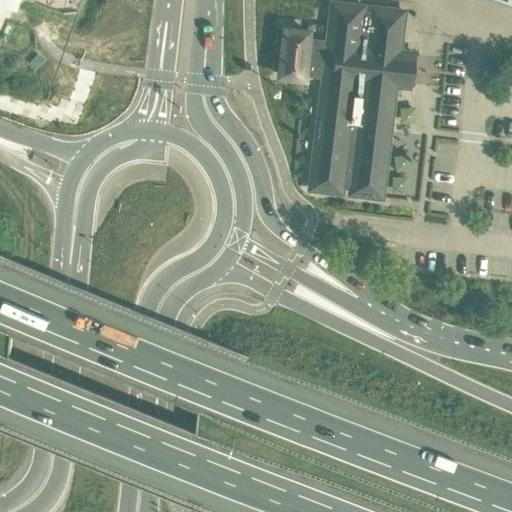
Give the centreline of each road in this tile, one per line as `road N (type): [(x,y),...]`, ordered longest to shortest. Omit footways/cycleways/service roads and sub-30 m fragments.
road 1 (motorway): [(511,500),(199,386),(0,303)]
road 2 (motorway): [(0,383),(327,511)]
road 3 (unclassified): [(205,277),(254,282),(511,404)]
road 4 (primary): [(357,297),(271,221),(255,163),(214,99),(213,60),(198,32)]
road 5 (primary): [(237,240),(239,179),(194,104),(198,32)]
road 6 (primary): [(71,244),(54,434)]
road 7 (primary): [(150,348),(143,327),(151,294),(207,251),(222,213)]
road 8 (primary): [(511,355),(424,332),(357,297)]
road 9 (primary): [(156,131),(97,172),(71,244)]
road 10 (primary): [(357,297),(237,240)]
road 11 (primary): [(140,473),(150,348)]
road 12 (primary): [(165,26),(143,109),(118,133)]
